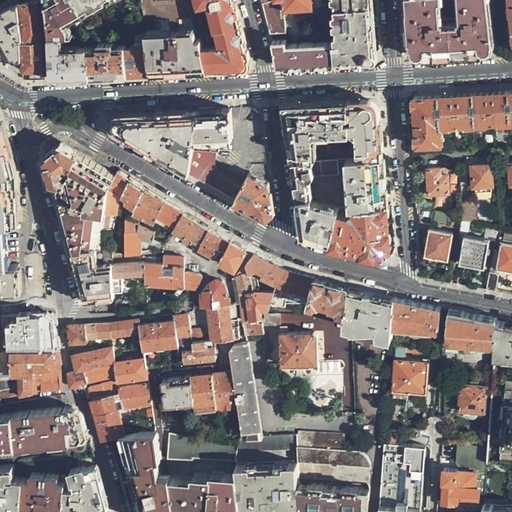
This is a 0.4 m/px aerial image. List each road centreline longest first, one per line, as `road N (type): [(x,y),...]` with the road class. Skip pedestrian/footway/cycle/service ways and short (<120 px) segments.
road 1 (residential): [(285,247),(90,135)]
road 2 (residential): [(27,139),(60,298),(0,301)]
road 3 (residential): [(396,78),(409,285)]
road 4 (tertiary): [(90,97),(265,86)]
road 5 (residential): [(285,247),(265,86)]
road 6 (tertiary): [(265,86),(396,78)]
road 7 (residential): [(409,285),(285,247)]
